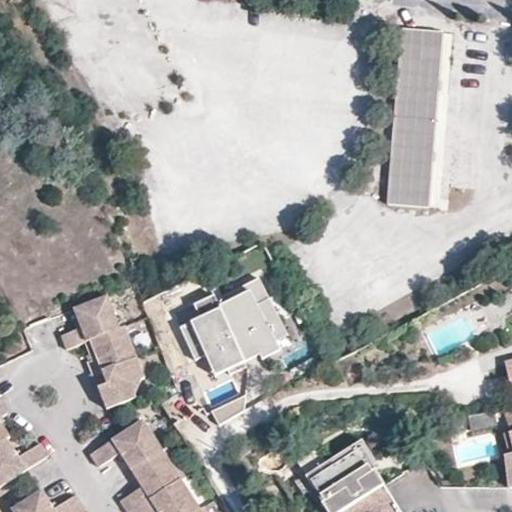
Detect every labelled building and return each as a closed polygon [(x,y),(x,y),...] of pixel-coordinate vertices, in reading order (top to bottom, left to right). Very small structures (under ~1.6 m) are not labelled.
[(403,31),(388,201),(439,205),(453,34),(403,31)] [(261,279),(220,298),(250,368),(284,351),(278,339),(288,334),(261,279)] [(107,292),(72,306),(77,319),(80,325),(61,332),(69,350),(89,342),(121,329),(107,292)] [(219,381),(250,368),(220,298),(218,294),(195,304),(202,320),(186,327),(200,360),(208,356),(219,381)] [(121,329),(89,342),(92,349),(94,354),(89,356),(95,372),(142,354),(131,325),(121,329)] [(142,354),(95,372),(102,389),(109,407),(147,393),(146,389),(145,375),(150,373),(142,354)] [(511,406),(511,399),(505,402),(501,388),(463,397),(468,415),(476,417),(502,411),(511,406)] [(197,417),(187,399),(173,406),(183,424),(197,417)] [(0,404),(0,449),(8,444),(13,441),(5,429),(0,421),(0,418),(7,414),(0,404)] [(468,421),(470,434),(497,428),(496,415),(468,421)] [(144,421),(92,455),(101,469),(123,455),(128,463),(133,471),(164,451),(144,421)] [(332,511),(344,511),(389,484),(379,468),(384,466),(366,439),(309,475),(330,508),(332,511)] [(8,444),(0,449),(0,490),(49,459),(41,447),(20,461),(14,453),(8,444)] [(164,451),(133,471),(140,482),(145,489),(126,501),(132,511),(134,511),(181,481),(188,476),(169,447),(164,451)] [(225,452),(232,465),(239,460),(231,449),(225,452)] [(181,481),(134,511),(194,511),(200,508),(181,481)] [(403,511),(387,486),(380,490),(345,511),(403,511)] [(45,494),(16,511),(82,511),(87,509),(81,497),(56,511),(51,504),(45,494)]
